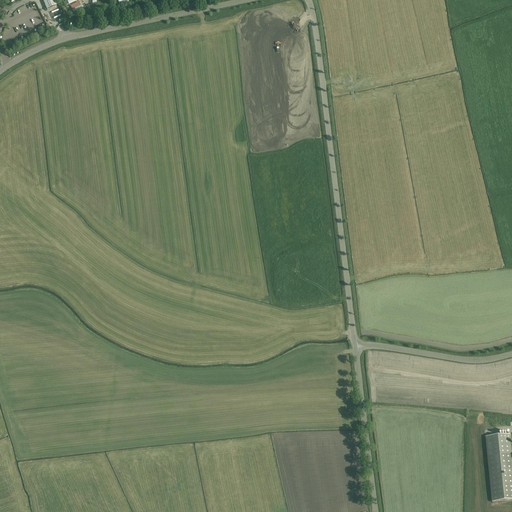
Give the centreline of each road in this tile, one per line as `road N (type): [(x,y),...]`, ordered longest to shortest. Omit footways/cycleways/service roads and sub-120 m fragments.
road 1 (unclassified): [(355,347),(309,0)]
road 2 (unclassified): [(0,71),(62,38),(244,0)]
road 3 (unclassified): [(375,511),(355,347)]
road 4 (unclassified): [(355,347),(511,353)]
